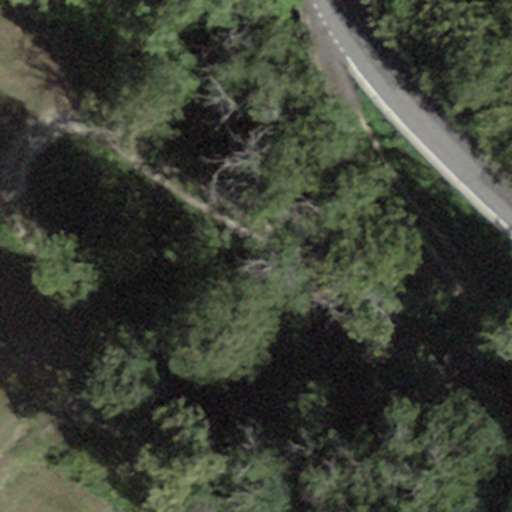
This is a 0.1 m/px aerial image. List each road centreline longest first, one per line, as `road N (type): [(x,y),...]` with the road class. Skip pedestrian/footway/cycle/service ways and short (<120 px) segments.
road 1 (track): [(333,0),(333,73),(345,104),(379,166),(490,311),(496,358),(468,369),(426,351),(126,138),(83,122),(39,141),(22,186),(26,215),(81,342),(79,381),(0,444)]
road 2 (tertiary): [(336,0),(414,104),(511,199)]
